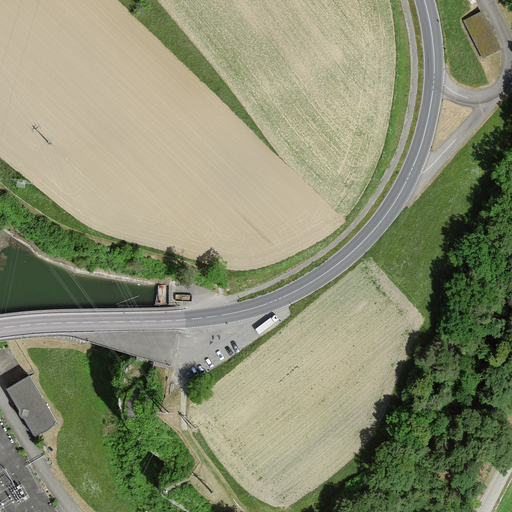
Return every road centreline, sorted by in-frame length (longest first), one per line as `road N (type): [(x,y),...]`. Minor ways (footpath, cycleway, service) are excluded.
road 1 (secondary): [(407,177),(353,250),(263,305),(169,320),(0,327)]
road 2 (track): [(215,301),(221,293),(209,274),(71,228),(0,182)]
